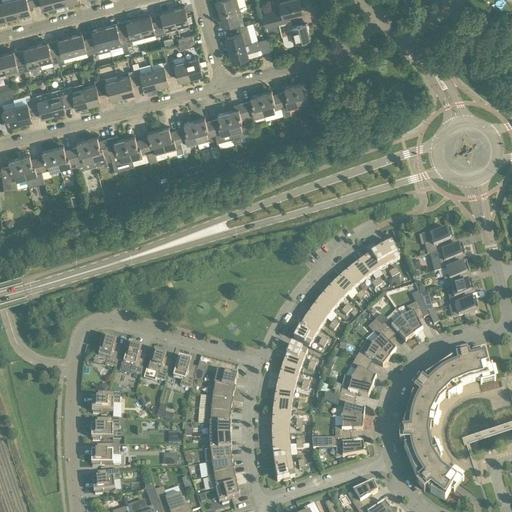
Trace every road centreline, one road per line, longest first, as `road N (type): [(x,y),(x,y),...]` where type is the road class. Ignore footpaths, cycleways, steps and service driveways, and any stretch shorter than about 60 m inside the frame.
road 1 (residential): [(257,365),(113,321),(90,325),(74,367),(76,511)]
road 2 (tertiary): [(439,144),(120,262)]
road 3 (tertiary): [(120,262),(445,174)]
road 4 (residential): [(0,148),(224,86)]
road 5 (residential): [(390,464),(386,418),(414,367),(458,341),(511,329)]
road 6 (residential): [(257,365),(296,295),(372,231)]
road 7 (residential): [(224,86),(342,54),(365,34)]
road 8 (residential): [(0,39),(140,0)]
road 9 (residential): [(263,507),(249,455),(257,365)]
road 10 (residential): [(263,507),(390,464)]
road 11 (residential): [(459,124),(432,74),(381,17)]
road 12 (tertiary): [(0,298),(120,262)]
